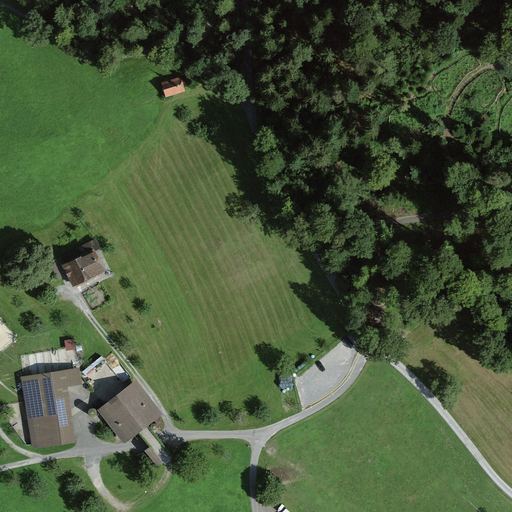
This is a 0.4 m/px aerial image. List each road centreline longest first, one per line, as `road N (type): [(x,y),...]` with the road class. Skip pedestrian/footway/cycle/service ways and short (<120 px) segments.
road 1 (residential): [(244,0),(251,104),(266,154),(374,344),(334,397),(265,433)]
road 2 (residential): [(265,433),(180,435),(0,469)]
road 3 (track): [(54,261),(180,435)]
road 4 (track): [(511,495),(426,391),(374,344)]
road 5 (track): [(511,189),(330,273)]
road 6 (track): [(96,449),(98,487),(119,506),(165,486),(175,466)]
